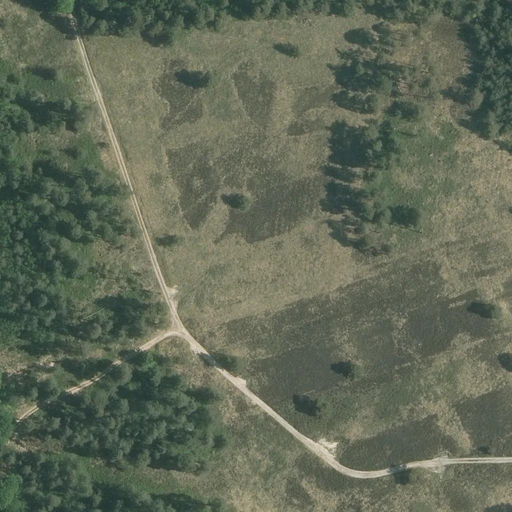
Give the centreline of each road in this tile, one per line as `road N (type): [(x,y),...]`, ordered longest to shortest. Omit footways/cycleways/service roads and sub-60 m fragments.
road 1 (track): [(65,0),(178,333),(140,345),(0,433)]
road 2 (track): [(511,459),(353,474),(178,333)]
